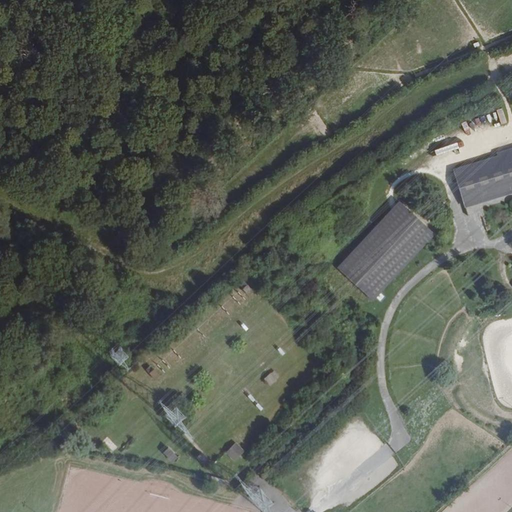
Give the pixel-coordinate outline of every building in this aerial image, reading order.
[(502,107),(496,109),(501,123),(507,122),(502,107)] [(479,124),(488,121),(486,114),(477,116),(479,124)] [(463,131),(437,138),(438,145),(465,137),(463,131)] [(511,153),(456,171),(465,202),(511,187),(511,153)] [(374,298),(436,232),(400,199),(339,264),(374,298)] [(154,368),(149,373),(155,380),(160,375),(154,368)] [(269,385),(280,378),(275,370),(264,377),(269,385)] [(235,441),(225,452),(234,461),(244,450),(235,441)] [(169,446),(162,452),(171,462),(178,456),(169,446)] [(196,457),(205,467),(211,462),(202,451),(196,457)] [(211,475),(210,481),(224,486),(226,479),(211,475)]
